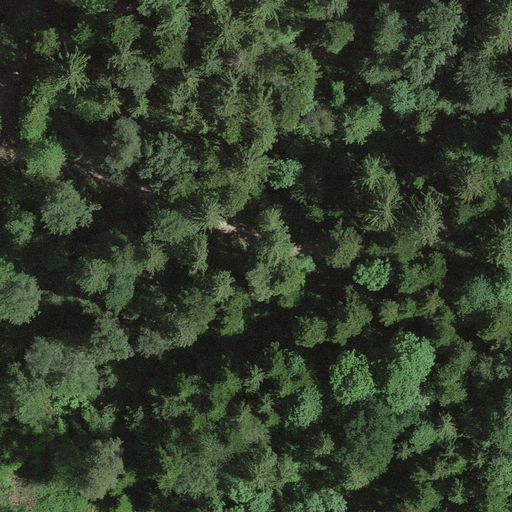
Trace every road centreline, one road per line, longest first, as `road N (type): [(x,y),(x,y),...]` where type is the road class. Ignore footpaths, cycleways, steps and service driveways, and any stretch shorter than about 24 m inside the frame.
road 1 (track): [(511,195),(414,240),(350,254),(296,249),(227,229),(77,162),(0,147)]
road 2 (track): [(26,50),(46,101),(102,172)]
road 3 (track): [(511,366),(469,385),(371,395)]
road 4 (track): [(46,0),(0,111)]
